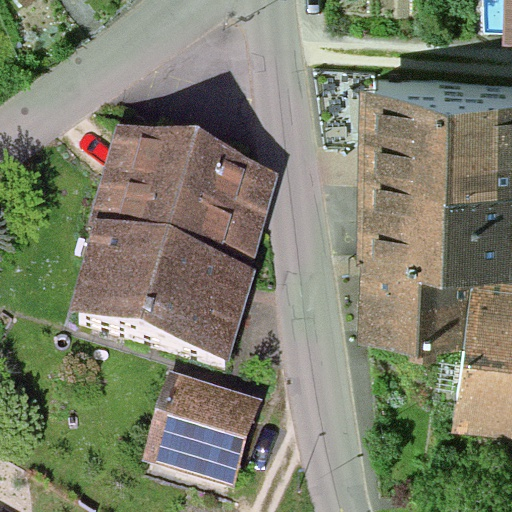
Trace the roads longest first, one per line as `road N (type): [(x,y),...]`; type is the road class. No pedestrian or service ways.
road 1 (tertiary): [(347,511),(321,417),(273,0)]
road 2 (tertiary): [(0,156),(192,0)]
